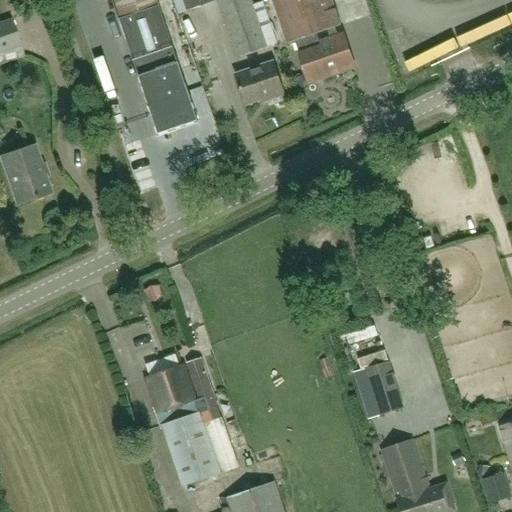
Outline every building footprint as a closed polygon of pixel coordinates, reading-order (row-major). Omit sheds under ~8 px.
[(114,0),(159,136),(199,122),(158,0),(114,0)] [(251,0),(181,0),(186,13),(217,3),(237,60),(268,49),(251,0)] [(272,0),(288,46),(296,43),(309,82),(355,67),(344,36),(338,38),(336,30),(341,28),(331,0),(272,0)] [(11,21),(0,25),(0,53),(20,46),(11,21)] [(273,63),(235,75),(245,105),(265,99),(265,101),(284,95),(273,63)] [(34,146),(0,157),(0,158),(15,203),(31,197),(31,200),(50,193),(34,146)] [(174,370),(212,478),(239,468),(201,359),(187,364),(204,413),(202,414),(185,367),(174,370)] [(390,363),(367,370),(381,416),(404,409),(390,363)] [(212,478),(174,370),(147,380),(185,487),(212,478)] [(511,424),(502,428),(511,458),(511,424)] [(428,488),(412,442),(382,452),(398,501),(401,511),(451,511),(457,510),(448,482),(447,482),(428,488)] [(254,477),(276,471),(270,447),(247,453),(254,477)] [(462,453),(452,457),(456,466),(466,462),(462,453)] [(480,466),(479,475),(490,477),(492,467),(480,466)] [(502,475),(483,480),(490,502),(509,496),(502,475)] [(284,511),(275,483),(228,500),(231,511),(284,511)]
